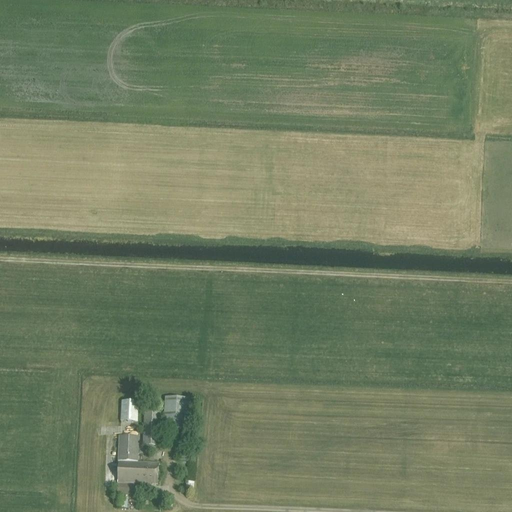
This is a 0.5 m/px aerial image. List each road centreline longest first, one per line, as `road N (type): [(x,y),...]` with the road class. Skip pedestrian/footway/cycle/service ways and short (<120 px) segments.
road 1 (track): [(511,282),(0,258)]
road 2 (track): [(172,492),(193,506),(353,511)]
